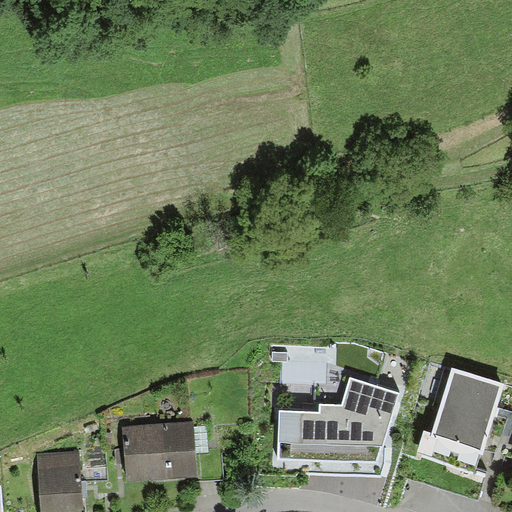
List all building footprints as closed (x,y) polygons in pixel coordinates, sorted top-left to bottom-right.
[(452,371),(435,434),(477,445),(495,383),(452,371)] [(292,457),(347,457),(348,419),(314,419),(314,401),(277,401),(277,437),(292,437),(292,457)] [(185,423),(125,429),(129,477),(190,472),(185,423)] [(441,454),(480,464),(484,450),(445,439),(441,454)] [(39,456),(43,511),(76,509),(72,454),(39,456)]
